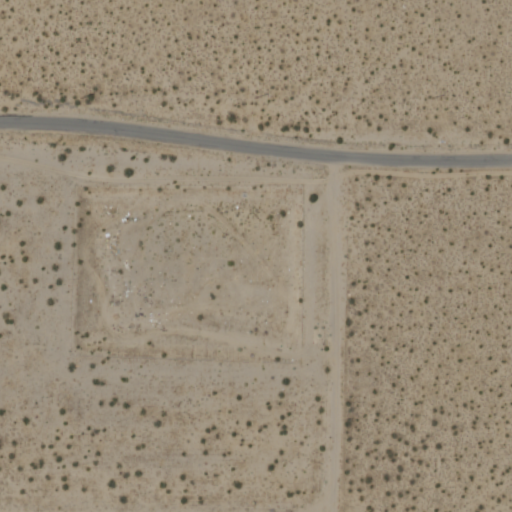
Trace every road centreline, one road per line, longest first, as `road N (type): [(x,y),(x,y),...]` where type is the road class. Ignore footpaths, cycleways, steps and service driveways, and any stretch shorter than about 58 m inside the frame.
road 1 (tertiary): [(0,125),(137,130),(334,159),(511,158)]
road 2 (residential): [(334,159),(327,511)]
